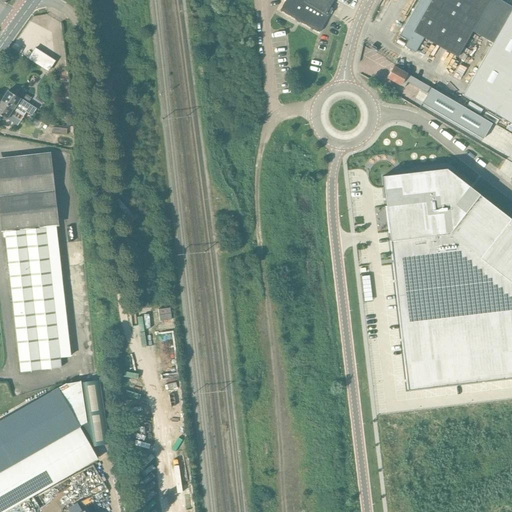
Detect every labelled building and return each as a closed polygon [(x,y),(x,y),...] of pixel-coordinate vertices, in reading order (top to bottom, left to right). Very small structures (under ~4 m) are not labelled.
[(286,0),(280,11),(319,33),(320,31),(321,31),(333,9),(330,6),(333,0),(286,0)] [(424,38),(458,57),(490,0),(420,0),(400,35),(408,40),(405,46),(416,52),(424,38)] [(511,11),(462,95),(511,124),(511,11)] [(35,48),(28,60),(49,72),(56,61),(35,48)] [(391,72),(388,78),(400,85),(403,80),(407,82),(419,89),(424,92),(426,93),(430,87),(407,74),(394,67),(391,72)] [(426,93),(421,103),(482,138),(491,122),(430,87),(426,93)] [(1,101),(14,109),(19,113),(22,110),(26,113),(26,112),(32,116),(37,109),(20,98),(8,91),(8,90),(1,101)] [(19,113),(14,109),(1,101),(0,102),(0,117),(1,116),(6,120),(10,114),(21,121),(26,113),(22,110),(19,113)] [(33,117),(29,122),(38,127),(41,122),(33,117)] [(4,232),(20,372),(62,368),(60,358),(71,357),(91,354),(80,254),(59,256),(56,226),(49,155),(0,160),(0,202),(3,232),(4,232)] [(511,219),(446,168),(382,176),(386,206),(385,206),(385,207),(387,206),(390,231),(388,232),(389,232),(407,390),(511,377),(511,219)] [(0,511),(1,511),(98,458),(91,447),(108,444),(99,378),(96,379),(66,384),(58,388),(57,388),(0,420),(0,511)]
